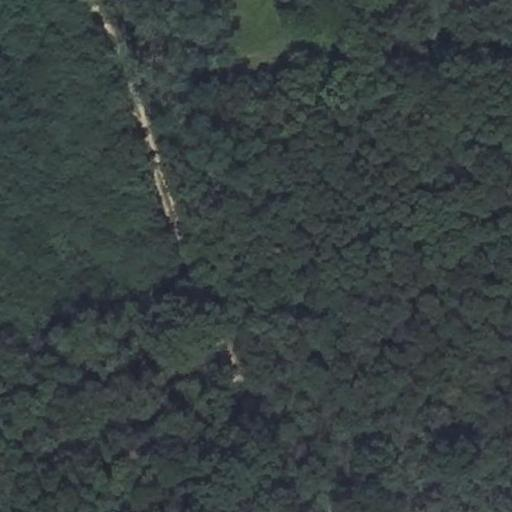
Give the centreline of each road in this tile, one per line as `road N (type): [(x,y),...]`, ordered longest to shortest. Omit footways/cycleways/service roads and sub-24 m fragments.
road 1 (track): [(143,108),(200,81),(280,84),(511,51)]
road 2 (track): [(90,0),(143,108),(155,209)]
